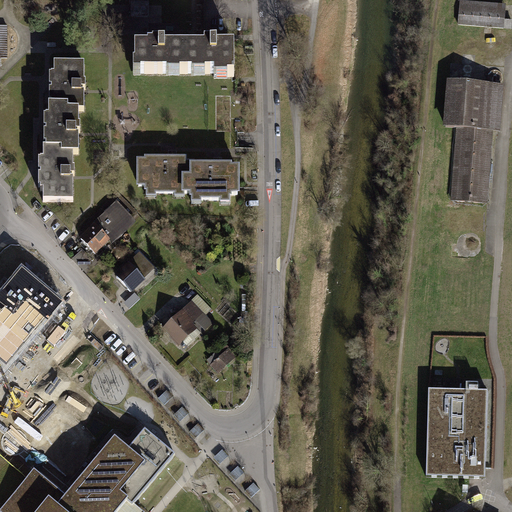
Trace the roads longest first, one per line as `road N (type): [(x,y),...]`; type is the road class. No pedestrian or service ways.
road 1 (residential): [(266,0),(266,379),(264,402),(244,423)]
road 2 (track): [(511,71),(492,500)]
road 3 (residential): [(5,224),(38,240),(203,416),(231,428),(244,423)]
